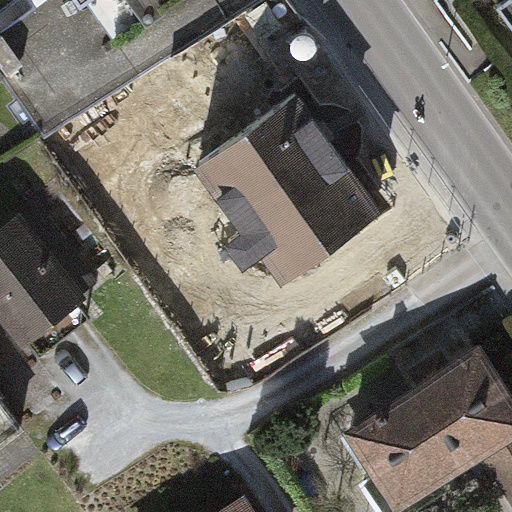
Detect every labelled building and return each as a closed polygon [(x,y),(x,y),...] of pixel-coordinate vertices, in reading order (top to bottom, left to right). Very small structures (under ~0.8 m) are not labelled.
[(133,0),(147,18),(173,0),(133,0)] [(297,95),(198,168),(285,286),(384,212),(297,95)] [(108,306),(24,213),(0,234),(0,319),(41,366),(108,306)] [(511,511),(511,383),(481,336),(345,421),(395,507),(480,454),(511,501),(511,511)] [(0,414),(29,387),(0,353),(0,414)] [(260,511),(245,488),(205,511),(260,511)]
